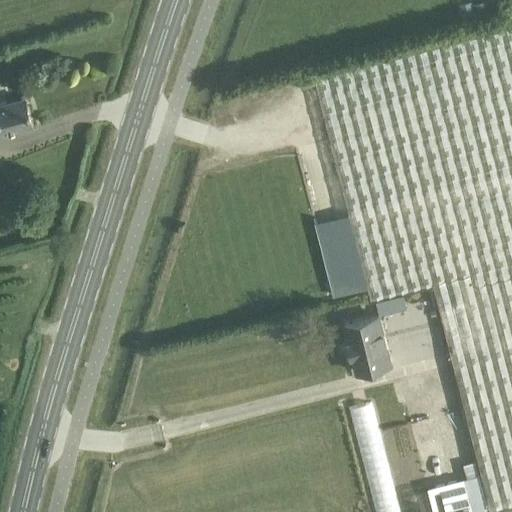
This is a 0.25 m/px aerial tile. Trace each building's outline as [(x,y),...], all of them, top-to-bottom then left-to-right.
[(459,5),(464,22),(504,11),(501,0),(488,0),(473,4),(472,1),(459,5)] [(511,27),(315,78),(371,299),(434,283),(491,508),(511,502),(511,27)] [(0,104),(0,134),(33,125),(26,97),(0,104)] [(349,340),(347,341),(351,355),(353,354),(357,372),(368,369),(369,373),(382,370),(381,366),(392,363),(380,314),(345,323),(349,340)] [(351,406),(374,511),(399,511),(375,400),(351,406)] [(468,502),(433,511),(476,511),(488,509),(479,475),(478,475),(475,462),(464,464),(467,477),(462,479),(468,502)]
